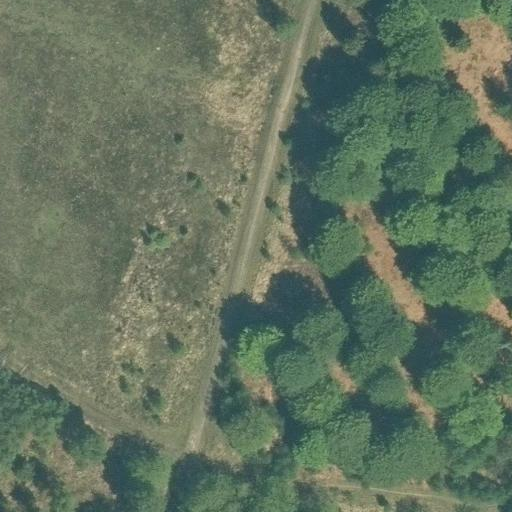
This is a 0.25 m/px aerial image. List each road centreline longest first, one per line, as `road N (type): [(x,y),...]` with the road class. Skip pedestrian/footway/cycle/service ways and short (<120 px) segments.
road 1 (track): [(311,0),(189,471)]
road 2 (track): [(189,471),(487,511)]
